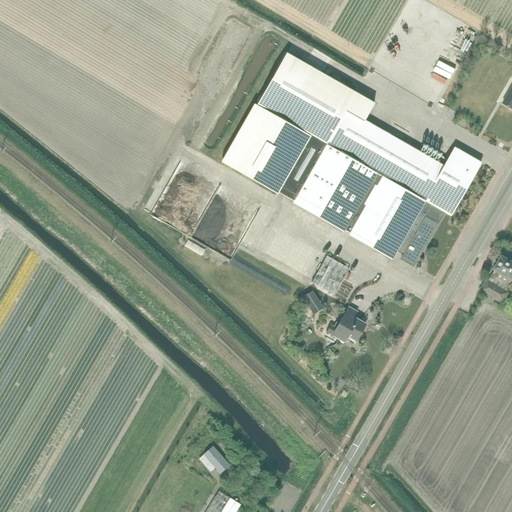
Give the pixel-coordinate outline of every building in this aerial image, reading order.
[(433,20),(439,7),(434,5),(428,17),(433,20)] [(438,11),(434,21),(446,26),(450,17),(438,11)] [(468,47),(478,50),(482,39),(471,36),(468,47)] [(444,211),(451,215),(481,164),(454,148),(444,166),(365,121),(374,103),(286,53),(257,106),(254,104),(221,162),(277,194),(279,192),(294,201),(293,203),(294,204),(291,210),(309,219),(312,214),(343,232),(344,231),(350,234),(349,235),(391,260),(397,251),(403,255),(401,258),(414,266),(439,223),(438,222),(444,211)] [(511,86),(503,103),(511,108),(511,86)] [(327,256),(311,283),(334,296),(349,269),(327,256)] [(511,262),(503,257),(494,271),(490,279),(487,277),(479,291),(504,305),(511,292),(508,290),(511,283),(511,262)] [(304,296),(300,299),(301,301),(306,308),(318,300),(316,296),(312,291),(304,296)] [(332,337),(333,336),(344,342),(347,336),(356,341),(366,324),(360,322),(361,320),(354,316),(357,312),(349,307),(339,324),(336,322),(334,326),(330,324),(325,334),(328,335),(328,334),(331,335),(330,336),(332,337)] [(212,446),(203,454),(220,473),(229,465),(212,446)] [(236,511),(241,505),(219,491),(206,511),(236,511)]
